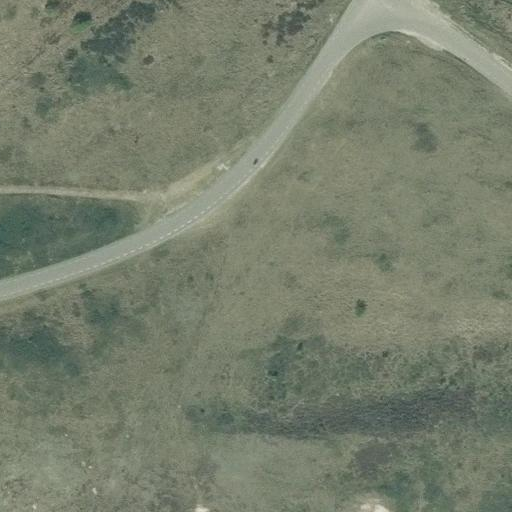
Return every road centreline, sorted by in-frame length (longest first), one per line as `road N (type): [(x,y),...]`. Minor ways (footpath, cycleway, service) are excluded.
road 1 (unclassified): [(0,295),(98,264),(204,207),(288,120),(367,1)]
road 2 (unclassified): [(367,1),(511,90)]
